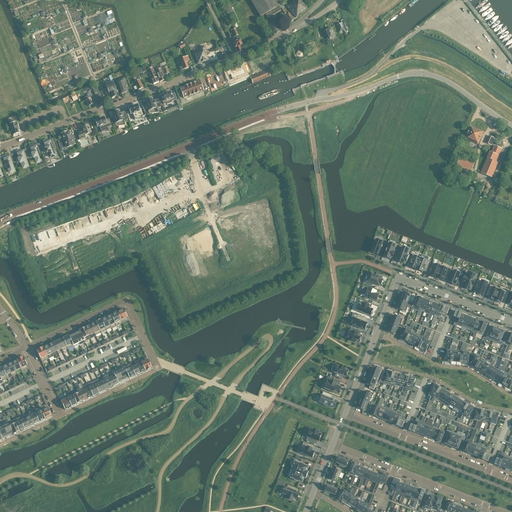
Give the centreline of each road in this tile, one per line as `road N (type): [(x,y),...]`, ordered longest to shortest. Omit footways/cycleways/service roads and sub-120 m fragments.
road 1 (tertiary): [(0,217),(281,106),(396,75)]
road 2 (tertiary): [(0,146),(258,45),(320,0)]
road 3 (residential): [(511,320),(397,275),(343,412)]
road 4 (residential): [(506,511),(331,443)]
road 5 (residential): [(511,479),(343,412)]
road 6 (residential): [(25,346),(122,301),(155,366)]
road 7 (tertiary): [(511,124),(445,79),(396,75)]
